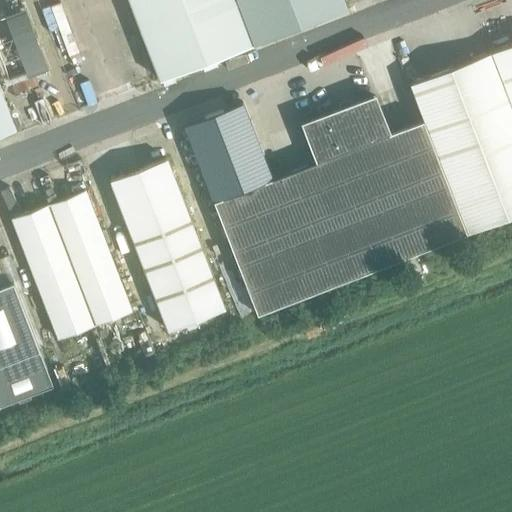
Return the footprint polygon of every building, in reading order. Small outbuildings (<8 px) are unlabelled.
[(62,52),(77,48),(66,0),(62,0),(52,2),(62,52)] [(129,0),(160,78),(254,42),(237,0),(129,0)] [(344,0),(237,0),(254,42),(258,41),(293,27),(347,6),(344,0)] [(25,8),(4,16),(26,72),(46,64),(25,8)] [(511,42),(491,51),(511,105),(511,42)] [(511,214),(511,105),(491,51),(410,82),(424,118),(468,231),(511,214)] [(0,87),(0,86),(0,133),(16,127),(0,87)] [(244,103),(185,126),(214,199),(257,312),(468,231),(424,118),(389,132),(375,94),(352,103),(351,99),(339,104),(340,107),(303,122),(318,159),(272,177),(244,103)] [(168,329),(225,307),(167,157),(110,178),(168,329)] [(49,202),(95,323),(132,309),(85,188),(49,202)] [(59,337),(95,323),(49,202),(12,216),(59,337)] [(0,404),(53,384),(14,283),(0,287),(0,404)]
